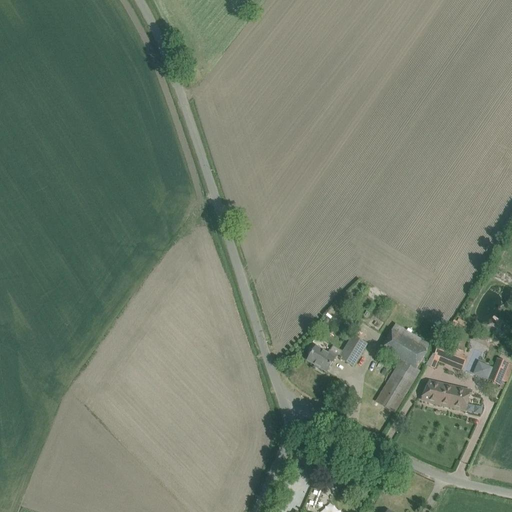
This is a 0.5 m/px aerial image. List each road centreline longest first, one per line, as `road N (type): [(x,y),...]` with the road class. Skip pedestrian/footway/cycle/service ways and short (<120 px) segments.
road 1 (unclassified): [(291,406),(276,384),(178,86),(139,0)]
road 2 (unclassified): [(511,493),(434,473),(291,406)]
